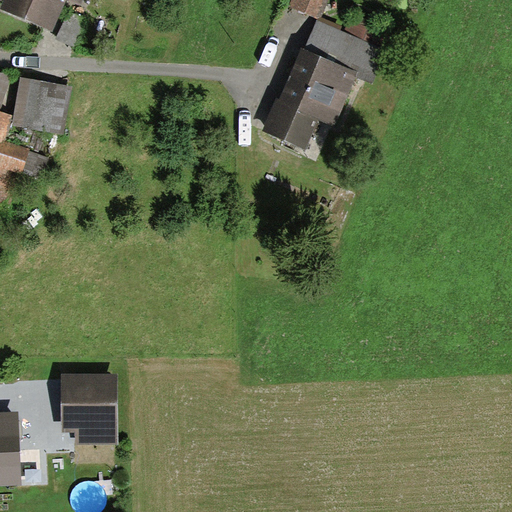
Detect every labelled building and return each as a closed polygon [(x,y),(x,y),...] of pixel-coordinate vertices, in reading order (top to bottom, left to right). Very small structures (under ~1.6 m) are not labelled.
[(5,0),(0,11),(42,31),(55,0),(67,0),(73,3),(74,0),(5,0)] [(291,0),(288,6),(313,19),(322,0),(291,0)] [(65,14),(54,38),(71,47),(82,22),(65,14)] [(312,24),(288,77),(337,99),(349,73),(364,79),(382,39),(350,25),(344,38),(312,24)] [(325,124),(337,99),(288,77),(263,134),(295,149),(309,117),(325,124)] [(0,200),(2,201),(17,155),(0,149),(0,134),(5,120),(0,118),(0,80),(0,200)] [(65,91),(20,83),(11,128),(57,137),(65,91)] [(108,379),(64,380),(64,430),(75,430),(75,443),(109,443),(108,379)] [(0,478),(14,478),(12,417),(0,417),(0,478)]
